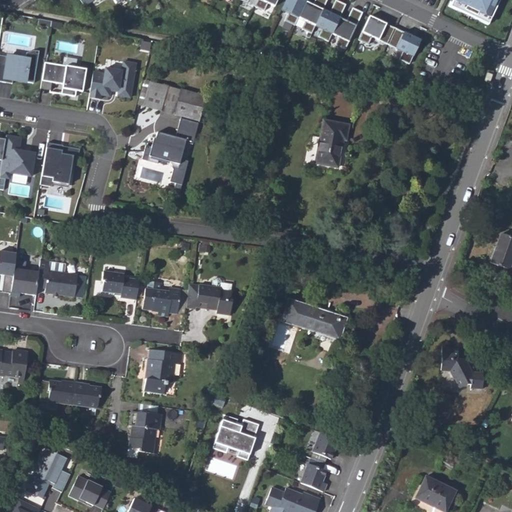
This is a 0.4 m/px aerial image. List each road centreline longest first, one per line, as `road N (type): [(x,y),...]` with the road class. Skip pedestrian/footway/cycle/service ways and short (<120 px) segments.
road 1 (residential): [(0,106),(94,119),(106,128),(110,143),(95,207),(105,216),(437,264)]
road 2 (tertiary): [(428,290),(345,511)]
road 3 (tertiary): [(503,81),(437,264)]
road 4 (residential): [(52,328),(106,336),(115,348),(109,361),(85,359),(62,355),(55,341)]
road 5 (residential): [(389,0),(511,59)]
